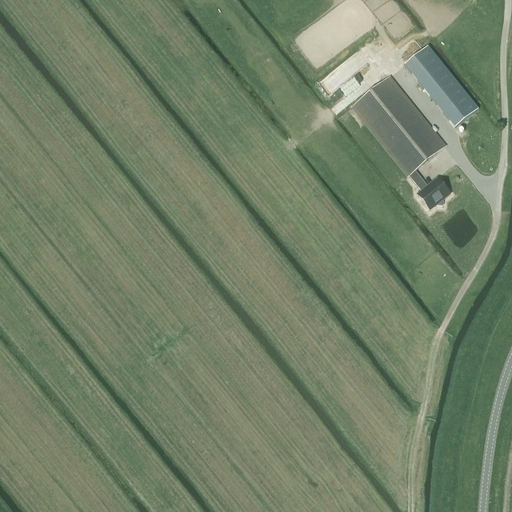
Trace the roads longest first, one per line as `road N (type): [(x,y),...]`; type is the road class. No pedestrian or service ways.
road 1 (track): [(499,186),(488,246),(434,344),(410,461),(409,511)]
road 2 (tertiary): [(482,511),(496,408),(511,358)]
road 3 (track): [(498,511),(511,391)]
